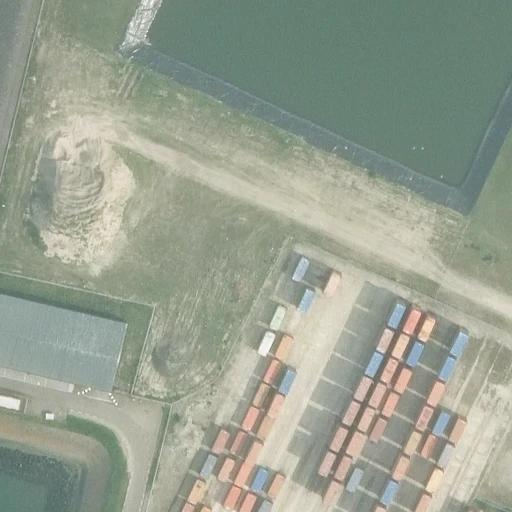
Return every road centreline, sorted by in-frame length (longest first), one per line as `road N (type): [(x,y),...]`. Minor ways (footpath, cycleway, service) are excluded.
road 1 (unclassified): [(130,511),(140,451),(121,420),(31,397)]
road 2 (unclassified): [(32,0),(0,139)]
